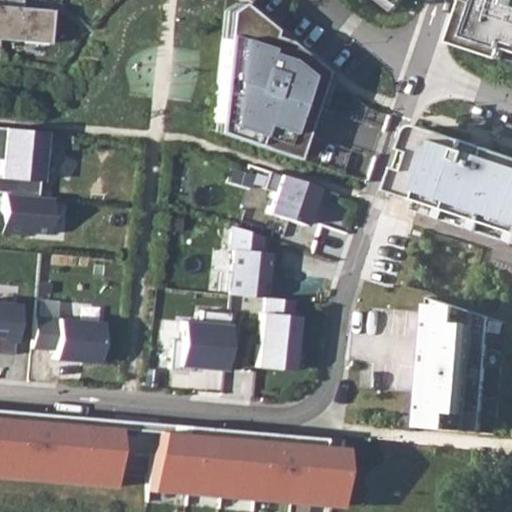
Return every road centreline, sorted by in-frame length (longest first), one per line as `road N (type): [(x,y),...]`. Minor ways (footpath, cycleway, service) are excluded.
road 1 (residential): [(0,391),(285,417),(307,411),(329,391),(341,298),(416,72)]
road 2 (residential): [(416,72),(306,0)]
